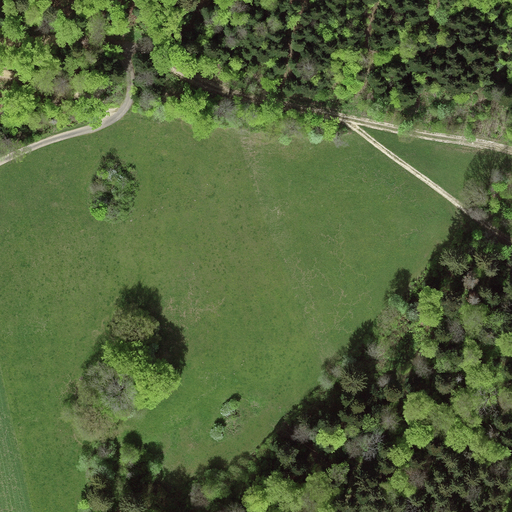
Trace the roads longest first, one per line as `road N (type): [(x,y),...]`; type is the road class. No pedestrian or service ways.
road 1 (track): [(0,42),(127,47),(259,101),(343,116),(511,238)]
road 2 (track): [(0,70),(83,90),(121,111),(0,163)]
road 3 (track): [(343,116),(511,151)]
